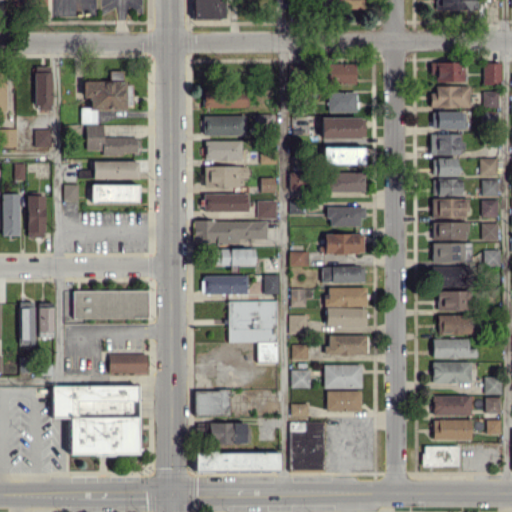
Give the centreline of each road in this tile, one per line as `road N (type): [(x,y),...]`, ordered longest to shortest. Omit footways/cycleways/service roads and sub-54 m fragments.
road 1 (residential): [(511,39),(0,41)]
road 2 (tertiary): [(170,492),(168,0)]
road 3 (residential): [(396,490),(393,0)]
road 4 (tertiary): [(170,492),(511,489)]
road 5 (tertiary): [(170,492),(0,493)]
road 6 (residential): [(169,266),(0,266)]
